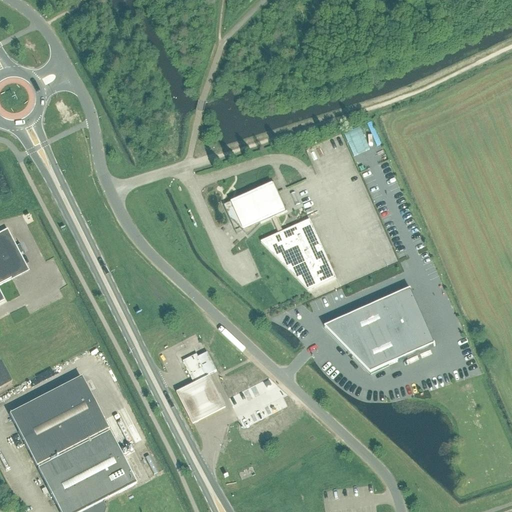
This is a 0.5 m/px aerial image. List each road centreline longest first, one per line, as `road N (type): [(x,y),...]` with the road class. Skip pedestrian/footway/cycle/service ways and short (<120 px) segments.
road 1 (primary): [(229,511),(34,116)]
road 2 (primary): [(12,126),(51,186),(214,511)]
road 3 (unclassified): [(400,511),(381,470),(145,249),(110,193)]
road 4 (unknown): [(187,166),(225,263),(251,291)]
road 5 (unclassified): [(110,193),(72,78)]
